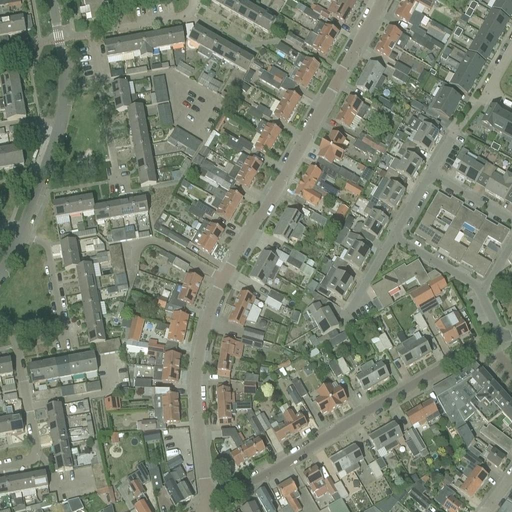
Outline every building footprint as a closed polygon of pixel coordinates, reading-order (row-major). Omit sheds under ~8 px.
[(212,0),(211,3),(222,9),(227,0),(212,0)] [(234,16),(241,2),(237,0),(227,0),(222,9),(234,16)] [(332,0),(331,2),(333,3),(351,13),(357,2),(354,0),(332,0)] [(404,0),(401,5),(414,13),(414,12),(418,5),(429,12),(435,2),(431,0),(404,0)] [(510,21),(511,17),(511,8),(497,0),(491,11),(510,21)] [(511,0),(497,0),(511,8),(511,0)] [(234,16),(245,22),(253,9),(241,2),(234,16)] [(327,14),(332,16),(331,17),(335,20),(344,25),(351,13),(333,3),(327,14)] [(468,10),(473,13),(477,6),(473,3),(471,4),(468,10)] [(104,4),(85,7),(85,8),(89,8),(91,21),(91,22),(110,18),(108,4),(104,4)] [(413,35),(414,36),(420,39),(426,43),(434,47),(436,44),(431,41),(431,40),(424,36),(425,34),(417,29),(424,18),(414,12),(414,13),(401,5),(394,18),(412,28),(409,33),(413,35)] [(327,21),(330,16),(316,8),(313,13),(317,16),(320,17),(327,21)] [(264,15),(253,9),(245,22),(256,29),(264,15)] [(317,16),(313,13),(306,10),(302,15),(316,24),(320,17),(317,16)] [(470,19),(473,13),(468,10),(464,16),(470,19)] [(264,15),(256,29),(268,35),(273,27),(276,22),(269,18),(271,14),(266,11),(264,15)] [(503,34),(509,23),(491,12),(484,23),(503,34)] [(23,18),(13,20),(11,21),(13,36),(19,35),(21,41),(27,40),(25,32),(24,24),(23,18)] [(11,21),(0,22),(0,29),(3,44),(9,43),(7,37),(13,36),(11,21)] [(30,23),(24,24),(25,32),(32,31),(30,23)] [(503,34),(484,23),(479,33),(497,44),(503,34)] [(185,27),(187,37),(185,41),(199,48),(200,49),(208,35),(196,28),(195,30),(193,29),(192,26),(185,27)] [(319,39),(331,47),(338,35),(326,27),(319,39)] [(388,28),(381,41),(395,48),(402,52),(409,40),(401,36),(388,28)] [(185,47),(183,40),(181,30),(169,33),(172,49),(185,47)] [(159,51),(172,49),(169,33),(156,35),(159,51)] [(303,44),(304,45),(313,50),(312,51),(325,58),(331,47),(319,39),(312,35),(309,33),(303,44)] [(479,33),(473,43),(492,54),(497,44),(479,33)] [(152,52),(159,51),(156,35),(143,37),(147,58),(152,57),(152,52)] [(208,60),(211,55),(213,56),(220,41),(208,35),(200,49),(199,48),(196,54),(208,60)] [(289,35),(285,41),(294,46),(294,47),(300,51),(304,45),(303,44),(289,35)] [(423,49),(426,43),(420,39),(414,36),(411,42),(423,49)] [(140,59),(147,58),(143,37),(131,39),(133,55),(139,54),(140,59)] [(132,55),(133,55),(131,39),(117,42),(119,57),(120,57),(121,63),(133,61),(132,55)] [(220,41),(213,56),(224,62),(231,48),(220,41)] [(391,55),(395,48),(381,41),(375,53),(388,60),(393,63),(396,58),(391,55)] [(117,58),(119,57),(117,42),(104,44),(107,60),(117,58)] [(426,43),(423,49),(430,53),(433,47),(426,43)] [(467,54),(486,64),(492,54),(473,43),(467,54)] [(276,51),(287,57),(290,51),(287,49),(279,45),(276,51)] [(235,68),(243,54),(231,48),(224,62),(235,68)] [(442,56),(447,59),(451,52),(446,49),(442,56)] [(246,74),(249,69),(254,60),(243,54),(235,68),(246,74)] [(465,56),(460,66),(462,67),(479,77),(484,66),(485,66),(467,55),(466,56),(465,56)] [(428,65),(434,62),(430,56),(424,60),(428,65)] [(306,60),(301,69),(300,72),(312,79),(319,68),(306,60)] [(254,61),(252,65),(260,69),(262,66),(254,61)] [(362,76),(382,88),(386,81),(381,78),(384,72),(382,70),(369,63),(362,76)] [(183,68),(184,66),(180,64),(175,72),(180,74),(183,68)] [(393,70),(395,71),(407,78),(410,71),(397,64),(393,70)] [(185,77),(189,69),(184,66),(183,68),(180,74),(185,77)] [(457,77),(456,77),(473,87),(479,77),(462,67),(462,68),(457,77)] [(283,84),(287,77),(272,68),(268,76),(275,80),(281,83),(283,84)] [(189,80),(193,71),(189,69),(185,77),(189,80)] [(306,91),(312,79),(300,72),(295,69),(288,81),(293,83),(297,86),(306,91)] [(407,78),(395,71),(392,78),(405,85),(409,79),(407,78)] [(275,80),(268,76),(263,73),(258,81),(278,92),(283,84),(281,83),(275,80)] [(208,90),(213,80),(202,74),(197,84),(208,90)] [(0,84),(1,90),(20,87),(18,76),(0,79),(0,84)] [(379,93),(382,88),(362,76),(355,88),(371,96),(374,90),(379,93)] [(454,76),(448,86),(449,87),(467,97),(473,87),(456,77),(457,77),(454,76)] [(164,78),(152,80),(153,86),(165,84),(164,78)] [(216,95),(219,90),(222,85),(213,80),(208,90),(216,95)] [(111,88),(114,100),(129,98),(126,84),(111,87),(111,88)] [(153,86),(154,93),(166,91),(165,84),(153,86)] [(434,100),(455,112),(461,101),(451,95),(453,90),(443,84),(434,100)] [(3,101),(22,98),(20,87),(1,90),(3,101)] [(154,95),(155,99),(167,97),(166,91),(154,93),(154,95)] [(221,97),(220,98),(230,103),(232,98),(223,93),(221,97)] [(293,113),(300,101),(287,93),(281,105),(280,105),(293,113)] [(155,99),(156,105),(168,103),(167,97),(155,99)] [(24,108),(22,98),(3,101),(0,101),(0,112),(5,112),(24,108)] [(115,113),(125,112),(131,111),(131,110),(129,98),(114,100),(116,113),(115,113)] [(367,113),(360,109),(362,105),(358,103),(349,98),(342,110),(360,121),(361,120),(362,121),(367,113)] [(380,99),(376,105),(389,113),(390,113),(394,107),(380,99)] [(455,112),(434,100),(425,115),(436,121),(439,117),(449,123),(455,112)] [(374,104),(371,110),(378,114),(386,118),(389,113),(376,105),(374,104)] [(253,105),(250,110),(252,111),(255,113),(262,116),(269,121),(272,115),(273,115),(259,107),(258,108),(258,107),(253,105)] [(280,105),(274,117),(278,119),(286,124),(293,113),(280,105)] [(169,106),(168,106),(156,108),(158,119),(170,117),(169,106)] [(490,133),(491,132),(501,113),(490,107),(484,118),(480,116),(474,127),(479,130),(480,128),(490,133)] [(7,123),(26,119),(24,108),(5,112),(7,123)] [(128,124),(144,121),(141,108),(131,110),(131,111),(125,112),(128,124)] [(259,122),(262,116),(255,113),(252,111),(250,110),(247,115),(259,122)] [(353,133),(360,121),(342,110),(335,123),(344,128),(353,133)] [(501,137),(511,118),(501,113),(491,132),(501,137)] [(217,133),(226,118),(222,115),(213,131),(217,133)] [(172,127),(171,118),(170,117),(158,119),(160,129),(171,127),(172,127)] [(430,123),(422,118),(420,117),(416,122),(419,124),(414,133),(433,144),(439,135),(427,128),(430,123)] [(511,118),(501,137),(511,142),(507,149),(511,151),(511,118)] [(235,129),(238,124),(230,120),(228,124),(235,129)] [(130,137),(146,134),(144,121),(128,124),(130,137)] [(261,138),(274,145),(281,134),(268,126),(261,122),(254,134),(256,135),(261,138)] [(169,139),(174,142),(181,132),(175,129),(170,137),(169,139)] [(222,130),(219,135),(222,136),(222,137),(235,144),(236,145),(239,140),(222,130)] [(186,135),(181,132),(174,142),(178,144),(180,145),(186,135)] [(408,139),(406,141),(406,140),(403,146),(414,152),(417,147),(428,153),(433,144),(414,133),(409,140),(408,139)] [(146,134),(130,137),(133,150),(149,147),(146,134)] [(326,139),(323,146),(343,157),(347,151),(341,148),(344,142),(331,134),(328,140),(326,139)] [(180,145),(185,148),(191,138),(186,135),(180,145)] [(361,135),(357,142),(383,156),(387,149),(361,135)] [(196,141),(191,138),(185,148),(187,150),(190,151),(196,141)] [(214,138),(209,146),(214,149),(219,141),(214,138)] [(261,138),(255,150),(259,152),(267,157),(274,145),(261,138)] [(176,147),(178,144),(174,142),(169,139),(167,144),(175,149),(176,147)] [(236,145),(242,149),(250,154),(253,148),(254,147),(250,145),(240,139),(239,140),(236,145)] [(196,141),(190,151),(195,154),(196,153),(201,144),(196,141)] [(229,142),(226,148),(239,156),(242,149),(236,145),(229,142)] [(356,142),(352,148),(366,156),(367,155),(372,158),(375,152),(370,149),(356,142)] [(340,163),(343,157),(335,153),(323,146),(319,152),(321,153),(317,159),(331,166),(334,160),(340,163)] [(401,164),(416,173),(422,164),(410,157),(414,152),(403,146),(400,151),(401,152),(399,156),(404,159),(401,164)] [(149,147),(133,150),(136,162),(151,159),(149,147)] [(10,150),(14,168),(24,166),(20,148),(10,150)] [(202,148),(193,165),(224,183),(226,179),(227,177),(236,182),(235,183),(239,185),(248,190),(255,179),(235,167),(234,167),(230,174),(228,173),(226,175),(204,162),(210,152),(202,148)] [(14,168),(10,150),(0,151),(0,154),(3,170),(14,168)] [(193,159),(195,154),(190,151),(187,150),(185,154),(193,159)] [(465,181),(474,165),(465,160),(468,153),(462,150),(456,161),(462,164),(455,175),(465,181)] [(242,156),(235,167),(255,179),(261,167),(253,162),(249,160),(247,159),(242,156)] [(136,162),(138,175),(154,172),(151,159),(136,162)] [(474,165),(465,181),(474,186),(481,175),(486,178),(492,167),(487,164),(482,161),(478,159),(474,165)] [(411,182),(416,173),(401,164),(394,160),(386,175),(397,181),(400,176),(411,182)] [(185,172),(190,163),(189,163),(186,161),(181,170),(185,172)] [(193,165),(190,169),(214,183),(221,187),(228,191),(231,187),(224,183),(193,165)] [(484,192),(494,198),(507,175),(498,170),(492,167),(486,178),(491,181),(484,192)] [(313,189),(314,188),(315,186),(319,189),(320,186),(323,188),(328,179),(310,168),(302,182),(313,189)] [(176,179),(179,181),(185,172),(181,170),(176,179)] [(354,177),(340,170),(337,176),(351,184),(354,177)] [(366,170),(360,181),(367,185),(373,174),(366,170)] [(154,172),(138,175),(141,188),(140,188),(150,187),(156,186),(156,185),(154,172)] [(394,186),(397,181),(386,175),(383,180),(377,189),(399,202),(405,193),(394,186)] [(511,193),(511,178),(507,175),(494,198),(503,203),(509,192),(511,193)] [(322,193),(314,188),(313,189),(302,182),(294,196),(312,206),(317,197),(324,201),(332,206),(334,201),(329,198),(321,193),(322,193)] [(363,191),(348,183),(344,191),(358,199),(363,191)] [(188,185),(180,199),(186,202),(194,188),(188,185)] [(399,202),(377,189),(369,204),(380,210),(383,205),(394,211),(399,202)] [(229,193),(227,196),(217,190),(212,198),(215,200),(223,204),(236,212),(242,200),(229,193)] [(441,211),(454,219),(460,210),(461,210),(463,205),(454,200),(452,204),(437,196),(426,215),(435,220),(441,211)] [(93,209),(94,209),(92,198),(91,198),(79,200),(81,215),(94,213),(93,209)] [(134,217),(148,215),(145,199),(144,199),(144,200),(132,202),(134,217)] [(68,217),(81,215),(79,200),(66,203),(68,217)] [(215,200),(211,208),(218,212),(216,216),(220,218),(229,223),(236,212),(223,204),(215,200)] [(135,222),(134,217),(132,202),(119,204),(122,219),(123,224),(135,222)] [(55,220),(68,217),(66,203),(53,205),(53,204),(55,220)] [(191,208),(204,216),(205,216),(211,220),(214,215),(207,210),(206,211),(194,203),(191,208)] [(109,222),(122,219),(119,204),(106,207),(109,222)] [(377,215),(380,210),(369,204),(363,214),(369,218),(367,222),(382,231),(388,222),(377,215)] [(96,224),(109,222),(106,207),(94,209),(93,209),(94,213),(96,224)] [(341,207),(338,212),(345,216),(348,211),(341,207)] [(202,221),(204,216),(191,208),(190,208),(187,214),(201,222),(202,221)] [(449,228),(459,234),(464,225),(477,233),(478,233),(484,223),(486,219),(478,214),(475,218),(461,210),(460,210),(454,219),(452,223),(451,224),(449,228)] [(299,225),(302,219),(288,211),(287,213),(286,212),(286,211),(282,219),(283,220),(280,224),(301,237),(304,230),(299,225)] [(323,228),(327,221),(313,214),(309,220),(323,228)] [(430,229),(435,220),(426,215),(414,233),(430,242),(427,247),(436,252),(438,247),(444,237),(430,229)] [(154,232),(168,239),(185,249),(189,244),(171,234),(160,227),(164,219),(160,217),(153,229),(153,230),(154,232)] [(442,219),(440,223),(445,226),(446,226),(447,227),(449,228),(451,224),(442,219)] [(204,222),(197,233),(204,237),(203,238),(216,245),(223,233),(214,228),(210,226),(204,222)] [(377,240),(382,231),(367,222),(364,227),(361,226),(361,225),(360,225),(356,225),(354,227),(355,227),(355,228),(352,233),(363,239),(366,234),(377,240)] [(344,223),(342,228),(349,232),(352,227),(351,226),(344,223)] [(472,242),(482,248),(487,239),(501,247),(510,233),(501,228),(499,232),(484,223),(478,233),(477,233),(475,238),(472,242)] [(301,237),(280,224),(278,229),(276,228),(272,236),(273,236),(273,235),(274,236),(273,237),(287,245),(291,240),(298,242),(301,237)] [(138,236),(135,236),(133,228),(124,230),(126,242),(139,240),(138,236)] [(446,234),(444,237),(438,247),(453,256),(451,260),(459,265),(462,261),(461,261),(467,251),(453,243),(459,234),(449,228),(446,234)] [(84,233),(84,232),(84,229),(77,230),(77,234),(71,235),(72,240),(75,239),(85,238),(84,233)] [(119,243),(126,242),(124,230),(110,232),(111,234),(113,244),(119,243)] [(464,232),(462,236),(468,239),(469,240),(472,242),(475,238),(464,232)] [(190,245),(197,249),(209,256),(216,245),(203,238),(204,237),(197,233),(190,245)] [(349,253),(364,262),(370,253),(362,249),(365,243),(351,235),(347,241),(346,243),(352,248),(349,253)] [(62,258),(77,255),(75,242),(60,245),(60,246),(62,258)] [(491,265),(477,257),(482,248),(472,242),(470,245),(467,251),(461,261),(462,261),(476,270),(474,274),(483,279),(491,265)] [(109,255),(121,252),(120,246),(108,249),(109,255)] [(166,263),(172,266),(185,274),(188,267),(176,260),(161,251),(158,256),(168,261),(166,263)] [(289,257),(303,264),(306,259),(292,251),(289,257)] [(259,262),(257,267),(276,277),(280,271),(274,268),(278,261),(264,253),(263,255),(262,254),(263,254),(262,254),(258,261),(259,262)] [(359,272),(364,262),(349,253),(343,263),(337,259),(334,264),(345,270),(348,265),(359,272)] [(90,259),(91,266),(97,265),(96,260),(107,258),(106,254),(96,256),(96,258),(90,259)] [(77,255),(62,258),(65,271),(64,271),(76,269),(80,268),(77,255)] [(303,264),(289,257),(285,264),(299,271),(303,264)] [(112,271),(124,269),(123,263),(111,266),(112,271)] [(420,288),(430,283),(419,263),(404,272),(401,268),(393,273),(401,287),(415,279),(420,288)] [(342,276),(345,270),(334,264),(331,270),(337,273),(332,282),(347,291),(353,282),(342,276)] [(76,269),(78,282),(94,278),(91,266),(80,268),(76,269)] [(273,283),(276,277),(257,267),(254,271),(253,270),(249,278),(250,278),(251,278),(250,280),(263,287),(267,280),(273,283)] [(311,278),(315,272),(308,267),(304,274),(311,278)] [(113,278),(125,276),(124,269),(112,271),(113,278)] [(401,287),(393,273),(384,278),(387,282),(372,291),(371,289),(377,300),(372,303),(377,313),(383,310),(393,305),(387,295),(401,287)] [(117,287),(127,285),(125,276),(113,278),(114,284),(116,284),(117,287)] [(184,285),(183,289),(197,294),(202,281),(188,276),(184,285)] [(78,282),(80,294),(96,291),(94,278),(78,282)] [(332,282),(324,278),(319,287),(320,288),(317,293),(328,300),(331,294),(342,301),(347,291),(332,282)] [(440,279),(426,287),(433,299),(439,295),(437,292),(445,287),(440,279)] [(426,286),(409,296),(417,310),(434,301),(433,299),(426,287),(426,286)] [(184,311),(186,305),(192,307),(197,294),(183,289),(178,301),(171,299),(168,306),(184,311)] [(315,324),(317,329),(333,320),(328,310),(323,313),(319,307),(321,305),(324,308),(328,302),(307,290),(303,295),(313,301),(310,307),(312,310),(306,314),(313,325),(315,324)] [(96,291),(80,294),(83,308),(98,304),(96,291)] [(280,305),(284,299),(270,291),(266,298),(268,299),(267,300),(281,307),(282,306),(280,305)] [(234,308),(258,319),(261,312),(252,307),(255,300),(240,294),(234,308)] [(7,296),(0,305),(0,307),(16,319),(24,309),(7,296)] [(132,296),(130,302),(137,305),(140,299),(132,296)] [(459,313),(466,310),(460,299),(454,302),(459,313)] [(281,307),(267,300),(264,305),(278,313),(281,308),(281,307)] [(83,308),(85,321),(101,317),(98,304),(83,308)] [(453,307),(445,311),(447,316),(456,311),(453,307)] [(258,319),(234,308),(228,323),(242,329),(245,322),(255,325),(258,319)] [(19,317),(24,326),(36,320),(32,311),(19,317)] [(457,314),(446,320),(458,341),(468,334),(457,314)] [(170,329),(185,332),(188,318),(178,316),(174,315),(170,328),(170,329)] [(419,315),(412,318),(420,332),(427,328),(419,315)] [(101,317),(85,321),(87,333),(103,330),(101,317)] [(144,322),(132,319),(130,331),(127,343),(138,344),(144,322)] [(327,336),(338,329),(333,320),(317,329),(323,338),(316,341),(314,337),(308,340),(313,350),(319,347),(330,341),(327,336)] [(458,341),(446,320),(435,326),(446,347),(450,345),(452,345),(456,343),(456,341),(458,341)] [(166,331),(170,332),(167,342),(172,343),(182,346),(185,332),(170,329),(170,328),(156,325),(155,332),(163,334),(166,331)] [(89,346),(95,345),(105,343),(103,330),(87,333),(90,346),(89,346)] [(245,330),(243,338),(262,343),(264,335),(245,330)] [(385,352),(392,349),(384,335),(377,339),(380,343),(385,352)] [(232,359),(240,360),(243,346),(260,351),(262,343),(243,338),(241,342),(236,341),(236,340),(224,338),(220,357),(232,359)] [(407,342),(418,361),(422,358),(423,360),(431,356),(431,355),(430,355),(430,354),(431,354),(423,339),(416,343),(414,339),(407,342)] [(334,340),(327,345),(331,351),(338,346),(334,340)] [(119,341),(113,342),(115,354),(121,353),(119,341)] [(107,343),(109,355),(115,354),(113,342),(107,343)] [(414,364),(418,361),(407,342),(401,346),(404,350),(397,354),(405,369),(407,368),(407,369),(414,365),(414,364)] [(101,344),(103,356),(109,355),(107,343),(105,343),(101,344)] [(138,344),(127,343),(125,354),(151,358),(151,354),(163,356),(165,348),(157,347),(156,347),(148,346),(149,345),(138,344)] [(379,356),(385,352),(380,343),(373,347),(379,356)] [(316,350),(306,356),(308,360),(319,354),(316,350)] [(164,370),(178,371),(180,357),(165,355),(165,357),(158,356),(157,361),(164,362),(164,369),(164,370)] [(97,373),(94,356),(87,357),(87,359),(81,360),(84,376),(97,373)] [(229,379),(232,359),(220,357),(217,377),(229,379)] [(68,362),(71,378),(84,376),(81,360),(81,358),(74,359),(74,361),(68,362)] [(349,373),(342,359),(335,363),(342,375),(343,377),(349,373)] [(0,377),(13,376),(10,360),(9,360),(9,361),(0,362),(0,377)] [(61,364),(56,365),(58,380),(71,378),(68,362),(68,360),(61,362),(61,364)] [(342,375),(335,363),(334,362),(328,366),(336,379),(342,375)] [(43,367),(45,383),(58,380),(56,365),(55,363),(48,364),(49,366),(43,367)] [(366,366),(376,385),(381,383),(381,384),(389,380),(388,379),(388,380),(387,379),(389,378),(381,365),(375,368),(371,363),(366,366)] [(45,383),(43,367),(42,365),(35,366),(36,368),(29,369),(32,385),(45,383)] [(371,388),(376,385),(366,366),(359,370),(362,376),(355,379),(363,393),(365,392),(365,393),(365,394),(372,389),(371,388)] [(472,381),(481,372),(475,366),(446,383),(450,391),(470,379),(472,381)] [(136,376),(144,376),(145,368),(137,368),(136,376)] [(164,370),(164,369),(154,368),(153,382),(162,383),(167,384),(177,385),(178,371),(164,370)] [(307,372),(310,378),(317,375),(313,368),(307,372)] [(270,377),(271,370),(264,369),(263,376),(270,377)] [(282,369),(273,375),(275,378),(280,375),(283,379),(287,377),(282,369)] [(470,406),(493,384),(482,371),(481,372),(472,381),(470,379),(450,391),(462,412),(470,406)] [(245,375),(244,383),(256,384),(257,384),(258,377),(245,375)] [(275,379),(269,381),(273,390),(279,388),(275,379)] [(135,381),(134,389),(151,390),(151,382),(135,381)] [(292,386),(300,399),(307,396),(299,382),(292,386)] [(243,396),(255,397),(256,384),(244,383),(243,383),(243,396)] [(90,394),(100,392),(99,384),(86,386),(86,389),(90,394)] [(492,404),(503,394),(493,384),(470,406),(475,411),(479,416),(488,408),(492,404)] [(86,389),(86,386),(86,385),(73,387),(73,391),(78,396),(86,389)] [(2,394),(6,394),(16,392),(15,391),(15,386),(14,386),(5,388),(1,389),(2,394)] [(217,387),(218,406),(230,406),(234,405),(234,395),(229,395),(229,386),(227,386),(217,387)] [(65,398),(73,391),(73,387),(60,389),(60,393),(65,398)] [(288,396),(295,407),(301,403),(292,387),(286,390),(290,396),(288,396)] [(329,387),(323,390),(335,411),(341,407),(340,405),(346,402),(339,389),(333,392),(329,387)] [(52,401),(60,393),(60,389),(47,392),(48,396),(52,401)] [(156,411),(156,412),(178,411),(177,396),(171,397),(170,390),(153,390),(154,412),(156,411)] [(335,411),(323,390),(317,394),(320,399),(314,403),(322,416),(328,413),(329,414),(335,411)] [(470,406),(462,412),(450,391),(436,399),(445,413),(447,418),(450,423),(458,437),(466,428),(463,422),(475,411),(470,406)] [(39,403),(48,396),(47,392),(34,394),(36,404),(39,403)] [(502,414),(511,405),(511,404),(503,394),(492,404),(488,408),(479,416),(487,425),(497,418),(501,414),(502,414)] [(4,403),(7,402),(17,401),(17,400),(16,395),(6,397),(3,397),(4,403)] [(121,410),(119,399),(104,401),(106,413),(121,410)] [(426,424),(426,425),(440,417),(437,413),(431,402),(417,410),(424,421),(426,424)] [(231,425),(231,416),(235,416),(234,412),(251,411),(251,405),(234,405),(230,406),(218,406),(219,426),(229,425),(231,425)] [(511,425),(511,423),(511,405),(502,414),(506,419),(502,422),(507,428),(511,425)] [(48,422),(63,420),(61,406),(45,409),(45,410),(46,410),(48,422)] [(7,420),(10,435),(22,433),(23,433),(21,424),(20,418),(13,419),(11,409),(5,410),(7,420)] [(426,424),(424,421),(417,410),(405,417),(411,428),(418,425),(419,428),(426,424)] [(164,425),(169,425),(178,424),(178,411),(156,412),(157,424),(164,424),(164,425)] [(307,427),(302,418),(300,416),(294,419),(290,412),(283,417),(293,435),(307,427)] [(252,414),(245,418),(256,437),(263,433),(252,414)] [(279,443),(293,435),(283,417),(282,417),(281,414),(275,418),(276,421),(275,421),(279,428),(272,432),(274,435),(279,443)] [(271,429),(263,415),(256,419),(264,433),(271,429)] [(444,426),(450,423),(447,418),(441,421),(444,426)] [(0,436),(10,435),(7,420),(0,421),(0,436)] [(50,435),(65,432),(63,420),(48,422),(50,435)] [(142,433),(155,432),(154,423),(141,424),(141,432),(142,433)] [(393,425),(393,424),(385,428),(386,429),(381,432),(392,451),(398,447),(394,439),(400,435),(394,425),(393,425)] [(429,429),(436,442),(441,440),(434,426),(429,429)] [(494,437),(498,433),(489,426),(486,431),(492,436),(488,440),(493,444),(497,439),(494,437)] [(474,442),(466,428),(458,437),(466,452),(474,442)] [(492,436),(486,431),(483,429),(479,434),(488,440),(492,436)] [(412,441),(420,455),(421,459),(428,455),(414,430),(407,434),(412,441)] [(242,445),(242,444),(234,431),(221,431),(222,439),(230,439),(238,452),(230,456),(237,468),(251,459),(244,448),(242,445)] [(52,447),(68,444),(65,432),(50,435),(52,447)] [(392,451),(381,432),(377,435),(376,433),(369,438),(370,438),(370,439),(369,439),(375,450),(381,446),(386,454),(392,451)] [(118,444),(117,434),(110,435),(111,445),(118,444)] [(511,451),(511,450),(511,443),(501,435),(497,439),(511,451)] [(258,440),(254,442),(252,438),(242,444),(242,445),(244,448),(251,459),(265,451),(258,440)] [(508,456),(511,451),(497,439),(493,444),(500,450),(508,456)] [(420,455),(412,441),(405,445),(413,459),(420,455)] [(95,453),(99,452),(97,442),(90,443),(92,454),(95,453)] [(77,450),(69,451),(68,444),(52,447),(55,460),(74,457),(78,456),(77,450)] [(342,455),(353,473),(359,470),(354,461),(361,457),(355,447),(354,448),(353,447),(354,447),(353,446),(346,451),(347,452),(342,455)] [(471,448),(467,453),(468,453),(477,461),(481,456),(478,455),(473,450),(471,448)] [(505,460),(497,454),(494,451),(494,452),(489,448),(485,453),(490,457),(486,462),(497,470),(505,460)] [(466,471),(462,477),(468,481),(479,489),(488,478),(480,472),(478,470),(477,470),(482,464),(477,461),(468,453),(463,460),(470,465),(465,470),(466,471)] [(353,473),(342,455),(338,457),(337,456),(329,460),(330,461),(331,461),(329,462),(335,472),(342,468),(347,477),(353,473)] [(71,463),(75,462),(74,457),(55,460),(57,473),(57,474),(63,473),(63,474),(64,473),(64,472),(72,471),(71,463)] [(169,472),(182,464),(179,458),(165,466),(169,472)] [(379,472),(386,468),(381,459),(374,463),(379,472)] [(382,477),(379,472),(374,463),(368,467),(376,481),(382,477)] [(92,473),(103,471),(102,464),(97,465),(91,467),(92,473)] [(125,479),(130,487),(128,488),(138,506),(134,509),(135,511),(149,511),(145,504),(147,503),(143,496),(145,495),(141,487),(149,482),(148,476),(142,465),(136,468),(138,472),(125,479)] [(176,489),(184,504),(193,498),(186,485),(182,487),(180,482),(186,479),(180,468),(172,473),(173,475),(169,477),(176,489)] [(329,480),(324,483),(316,468),(302,476),(313,495),(314,494),(317,499),(329,493),(331,497),(330,498),(334,504),(335,504),(341,501),(341,500),(333,487),(329,480)] [(157,469),(148,471),(149,478),(152,490),(161,488),(157,469)] [(93,479),(105,477),(103,471),(92,473),(93,479)] [(44,474),(32,476),(35,491),(47,489),(48,489),(45,473),(44,474)] [(444,475),(438,482),(445,488),(445,487),(447,489),(453,483),(444,475)] [(35,491),(32,476),(19,479),(22,494),(23,499),(35,496),(34,491),(35,491)] [(99,485),(106,483),(105,477),(93,479),(95,486),(99,485)] [(163,480),(163,481),(166,487),(164,488),(167,495),(170,500),(175,508),(184,504),(176,489),(169,477),(163,480)] [(9,496),(22,494),(19,479),(6,481),(9,496)] [(420,480),(410,488),(421,496),(426,491),(421,487),(424,484),(420,480)] [(0,497),(9,496),(6,481),(0,482),(0,497)] [(471,501),(479,489),(468,481),(463,487),(457,483),(453,487),(460,492),(471,501)] [(296,491),(291,482),(277,490),(283,500),(284,500),(290,511),(300,511),(301,511),(295,501),(300,498),(296,493),(297,492),(296,492),(296,491)] [(108,489),(106,483),(99,485),(95,486),(96,492),(108,490),(108,489)] [(341,500),(348,497),(340,483),(333,487),(341,500)] [(425,511),(432,505),(421,496),(410,488),(409,486),(401,491),(391,498),(399,504),(407,495),(408,497),(425,511)] [(458,511),(462,507),(452,500),(455,496),(447,490),(447,489),(445,487),(445,488),(434,502),(443,509),(446,511),(458,511)] [(273,511),(269,505),(272,503),(265,490),(256,496),(265,511),(273,511)] [(115,491),(102,494),(104,500),(116,497),(115,491)] [(50,508),(57,506),(55,495),(48,496),(50,503),(50,508)] [(12,506),(11,500),(2,501),(3,508),(12,506)] [(67,502),(67,503),(70,511),(77,511),(83,509),(78,500),(67,502)] [(347,511),(341,501),(335,504),(334,504),(330,506),(333,511),(347,511)] [(506,502),(498,511),(511,511),(511,506),(507,503),(506,502)]
